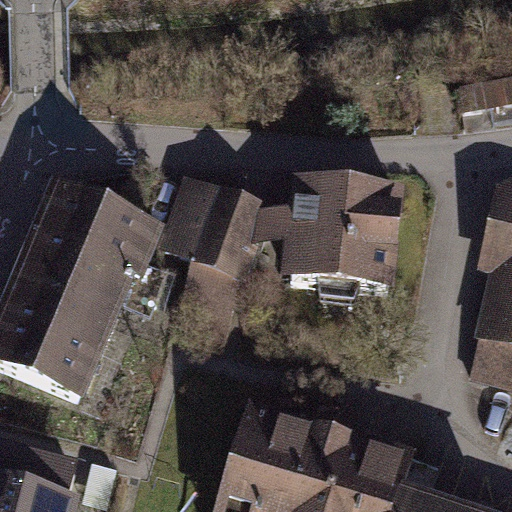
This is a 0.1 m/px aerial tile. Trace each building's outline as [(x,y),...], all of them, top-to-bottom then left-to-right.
[(166,254),(201,268),(229,200),(194,186),(171,241),(166,254)] [(400,204),(303,194),(293,289),(390,299),(400,204)] [(62,196),(24,285),(114,323),(124,298),(159,313),(172,284),(148,274),(162,238),(62,196)] [(243,286),(271,218),(229,200),(201,268),(186,325),(229,340),(243,286)] [(511,202),(508,202),(492,270),(501,272),(475,381),(511,390),(511,202)] [(24,285),(0,343),(0,372),(79,405),(114,323),(24,285)] [(413,469),(251,421),(223,511),(400,511),(402,506),(413,469)] [(0,511),(76,511),(70,511),(79,477),(0,457),(0,511)]
